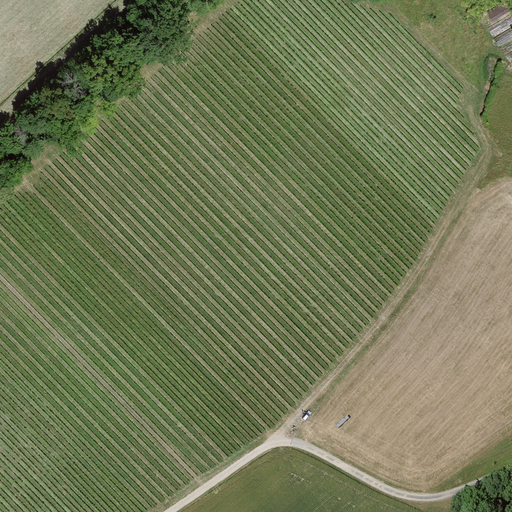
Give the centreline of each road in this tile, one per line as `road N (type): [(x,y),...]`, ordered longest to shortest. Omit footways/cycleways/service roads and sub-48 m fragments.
road 1 (track): [(475,97),(454,196),(415,276),(277,439)]
road 2 (track): [(511,470),(442,497),(416,498),(277,439),(173,511)]
